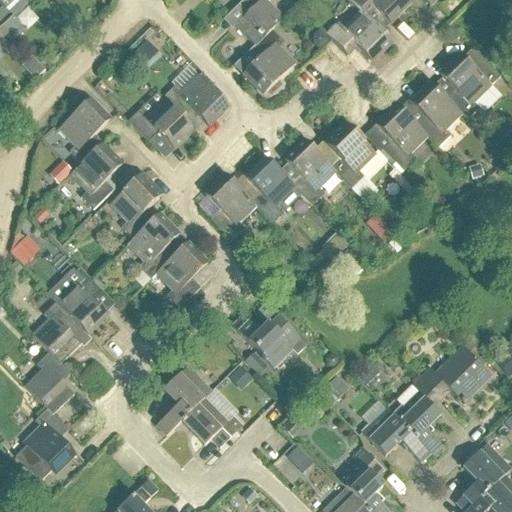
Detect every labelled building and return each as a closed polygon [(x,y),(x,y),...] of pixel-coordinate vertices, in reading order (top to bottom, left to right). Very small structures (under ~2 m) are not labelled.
[(0,0),(0,8),(1,10),(0,10),(0,26),(14,41),(24,31),(12,20),(32,0),(0,0)] [(234,28),(254,48),(271,31),(271,32),(283,21),(266,4),(270,0),(245,0),(243,2),(238,7),(247,16),(234,28)] [(351,5),(345,0),(335,0),(345,11),(351,5)] [(410,6),(405,1),(404,1),(403,0),(345,0),(351,5),(360,14),(364,18),(365,18),(373,10),(389,27),(410,6)] [(388,42),(365,18),(364,18),(360,14),(343,30),(338,25),(325,37),(346,58),(355,49),(367,62),(388,42)] [(0,45),(5,50),(14,41),(0,26),(0,45)] [(78,40),(84,34),(80,30),(74,36),(78,40)] [(254,48),(249,53),(259,63),(245,75),(265,96),(294,67),(278,49),(283,44),(271,32),(271,31),(254,48)] [(147,46),(129,63),(144,79),(162,62),(147,46)] [(461,116),(461,117),(466,122),(479,110),(473,104),(490,88),(499,79),(472,51),(463,60),(442,80),(454,93),(446,101),(446,102),(461,116)] [(38,66),(27,75),(34,82),(44,72),(38,66)] [(163,100),(163,101),(183,121),(191,113),(207,130),(228,109),(197,77),(179,94),(175,89),(163,100)] [(425,121),(417,129),(417,130),(426,140),(437,151),(450,139),(444,133),(461,117),(461,116),(446,102),(446,101),(434,88),(413,109),(425,121)] [(183,121),(163,101),(157,95),(141,111),(127,124),(147,145),(156,136),(172,153),(193,132),(183,121)] [(69,155),(81,167),(98,150),(99,151),(103,147),(94,138),(110,122),(90,101),(57,133),(74,150),(69,155)] [(417,130),(417,129),(400,111),(378,132),(391,145),(382,153),(403,174),(415,162),(409,156),(426,140),(417,130)] [(335,175),(351,192),(366,208),(366,207),(379,196),(369,185),(385,168),(375,157),(344,125),(323,146),(338,162),(331,170),(335,175)] [(511,133),(495,150),(504,159),(508,163),(511,158),(511,133)] [(331,170),(308,146),(287,167),(299,179),(291,187),(295,192),(300,197),(311,209),(324,197),(319,191),(335,175),(331,170)] [(81,167),(69,178),(86,195),(80,200),(92,213),(114,192),(106,184),(123,167),(103,147),(99,151),(98,150),(81,167)] [(259,196),(251,204),(255,209),(271,226),(300,197),(295,192),(291,187),(268,163),(247,184),(259,196)] [(58,187),(72,174),(64,165),(50,178),(58,187)] [(468,172),(471,183),(484,179),(481,168),(468,172)] [(153,222),(145,214),(162,197),(142,176),(109,208),(126,225),(121,231),(132,242),(132,243),(153,222)] [(430,207),(434,203),(409,177),(405,181),(430,207)] [(251,204),(228,180),(207,201),(219,214),(210,222),(231,243),(244,230),(239,225),(255,209),(251,204)] [(41,212),(33,220),(39,227),(48,218),(41,212)] [(171,262),(171,261),(163,253),(175,241),(155,220),(153,222),(132,243),(132,242),(126,248),(143,265),(138,270),(150,283),(156,277),(155,277),(171,262)] [(12,255),(10,257),(11,258),(18,265),(34,249),(26,241),(25,242),(12,255)] [(155,277),(156,277),(172,293),(166,299),(178,312),(200,290),(192,282),(204,270),(183,249),(171,261),(171,262),(155,277)] [(323,254),(311,266),(318,273),(330,261),(323,254)] [(7,272),(7,273),(13,279),(21,271),(15,265),(7,272)] [(76,326),(75,327),(83,334),(103,314),(91,301),(100,292),(79,271),(75,275),(74,273),(49,298),(55,305),(56,304),(76,326)] [(295,302),(299,291),(289,288),(285,299),(295,302)] [(67,335),(75,327),(76,326),(56,304),(55,305),(43,317),(48,322),(30,339),(47,356),(48,356),(59,367),(79,347),(67,335)] [(268,326),(278,318),(267,305),(257,314),(268,326)] [(271,324),(268,327),(267,326),(258,336),(242,320),(232,331),(272,371),(291,353),(296,358),(306,348),(283,325),(278,319),(272,325),(271,324)] [(436,335),(446,325),(442,321),(432,331),(436,335)] [(420,380),(442,403),(450,394),(462,407),(490,379),(482,370),(468,356),(461,349),(434,376),(429,371),(420,380)] [(508,376),(511,372),(511,354),(508,350),(495,362),(508,376)] [(473,351),(468,356),(482,370),(487,365),(473,351)] [(97,352),(89,358),(103,376),(111,371),(97,352)] [(69,376),(59,367),(48,356),(47,356),(36,368),(41,372),(23,389),(46,412),(52,418),(53,418),(73,398),(60,385),(69,376)] [(260,377),(266,371),(253,359),(247,365),(260,377)] [(204,401),(210,395),(186,370),(162,393),(176,408),(162,422),(155,429),(165,439),(172,432),(180,424),(179,424),(186,417),(186,418),(204,401)] [(229,382),(240,394),(252,382),(241,371),(229,382)] [(364,374),(356,381),(365,390),(372,383),(365,375),(364,374)] [(415,395),(392,418),(391,418),(408,435),(408,436),(414,442),(415,441),(429,456),(429,457),(431,458),(432,460),(443,450),(425,432),(439,418),(433,411),(442,403),(420,380),(410,390),(415,395)] [(333,408),(341,400),(329,388),(320,396),(333,408)] [(227,424),(204,401),(186,418),(186,417),(179,424),(180,424),(204,449),(210,442),(219,451),(241,429),(232,419),(227,424)] [(391,418),(392,418),(385,411),(360,435),(384,459),(398,445),(418,466),(428,457),(429,456),(415,441),(414,442),(408,436),(408,435),(391,418)] [(39,430),(22,446),(26,450),(15,461),(39,485),(50,474),(55,479),(75,459),(59,442),(68,433),(53,418),(52,418),(46,412),(34,424),(39,430)] [(503,478),(510,472),(485,447),(461,470),(476,485),(461,499),(454,506),(460,511),(468,511),(479,502),(478,501),(485,495),(503,478)] [(298,450),(289,459),(304,475),(313,466),(298,450)] [(366,511),(385,511),(372,499),(382,489),(375,482),(383,473),(361,450),(351,460),(356,465),(337,483),(345,491),(362,508),(363,508),(366,511)] [(511,511),(511,487),(503,478),(485,495),(478,501),(479,502),(468,511),(487,511),(488,511),(489,511),(511,511)] [(145,511),(142,508),(157,494),(147,483),(117,511),(145,511)] [(345,491),(324,511),(366,511),(363,508),(362,508),(345,491)] [(249,505),(255,500),(248,493),(243,498),(249,505)]
